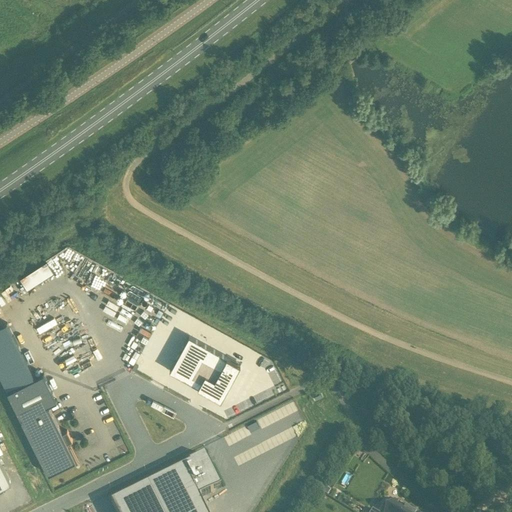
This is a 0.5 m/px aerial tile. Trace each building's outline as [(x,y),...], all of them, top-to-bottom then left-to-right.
[(227,355),(189,334),(170,368),(169,370),(221,398),(241,362),(227,355)] [(57,401),(44,373),(7,391),(48,474),(76,461),(67,443),(72,440),(67,430),(62,433),(49,406),(48,407),(47,405),(57,401)] [(250,431),(259,427),(256,420),(247,425),(250,431)] [(185,469),(148,488),(159,511),(205,511),(199,499),(221,488),(210,465),(208,467),(204,457),(190,464),(184,467),(185,469)] [(0,488),(11,483),(0,461),(0,488)] [(159,511),(148,488),(147,486),(112,503),(115,511),(159,511)] [(411,511),(395,501),(387,511),(377,511),(372,509),(369,511),(411,511)]
